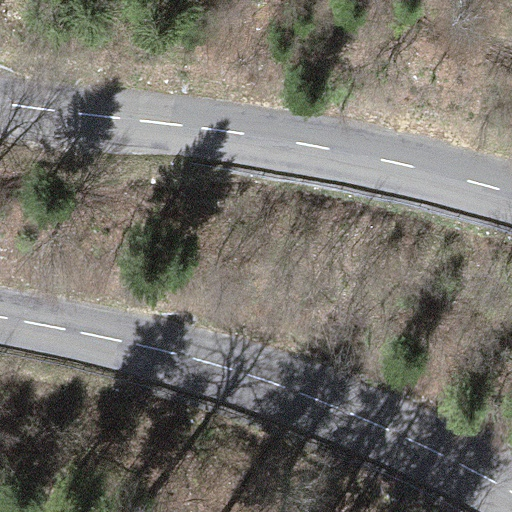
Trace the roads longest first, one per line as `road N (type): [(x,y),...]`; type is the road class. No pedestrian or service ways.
road 1 (secondary): [(511,491),(290,387),(179,353),(0,316)]
road 2 (secondary): [(0,101),(252,133),(511,192)]
